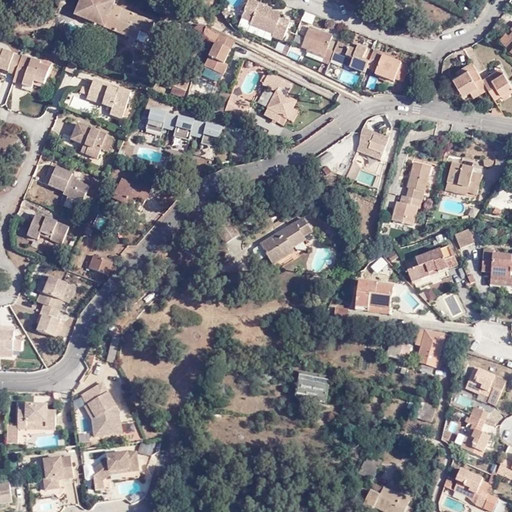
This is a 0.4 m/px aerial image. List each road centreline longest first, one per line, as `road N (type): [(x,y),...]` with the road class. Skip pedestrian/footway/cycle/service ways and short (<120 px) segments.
road 1 (residential): [(0,381),(48,379),(66,369),(118,279),(206,187),(274,167),(380,107),(432,110)]
road 2 (residential): [(503,0),(483,32),(444,53),(432,110)]
